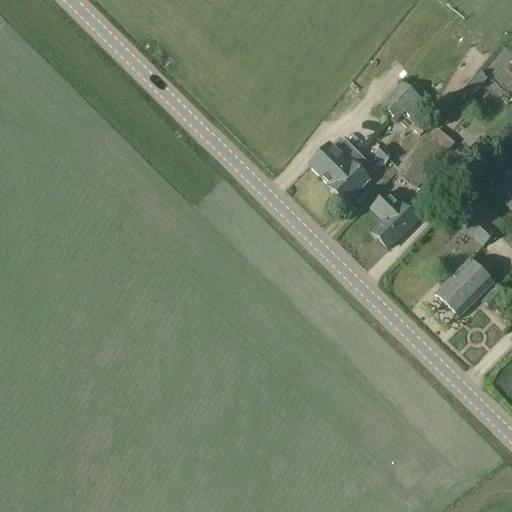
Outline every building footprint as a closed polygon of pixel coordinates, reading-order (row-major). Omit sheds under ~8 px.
[(419,89),(417,90),(414,95),(403,85),(382,108),(395,120),(402,112),(409,118),(411,120),(430,100),(419,89)] [(435,126),(394,172),(415,190),(456,145),(435,126)] [(335,151),(329,146),(307,167),(326,186),(357,155),(344,142),(335,151)] [(385,165),(392,157),(380,146),(373,153),(385,165)] [(374,172),(357,155),(326,186),(344,204),(367,181),(366,180),(374,172)] [(511,174),(508,170),(487,193),(511,214),(511,174)] [(409,227),(408,226),(415,220),(388,192),(371,210),(383,222),(371,233),(387,249),(409,227)] [(458,227),(470,238),(483,250),(506,224),(482,202),(458,227)] [(491,285),(479,273),(468,262),(435,295),(458,318),(491,285)] [(490,311),(504,298),(494,288),(482,302),(490,311)]
